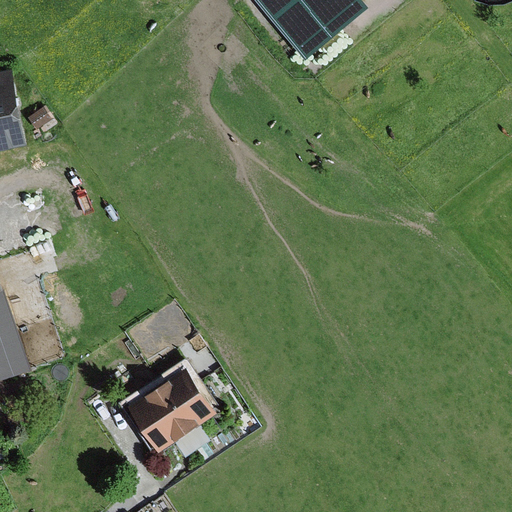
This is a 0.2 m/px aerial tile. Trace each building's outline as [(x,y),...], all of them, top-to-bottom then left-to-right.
[(261,0),(309,57),(373,4),(369,0),(261,0)] [(16,75),(0,78),(0,146),(28,142),(16,75)] [(46,105),(30,117),(38,129),(55,117),(46,105)] [(3,286),(0,286),(0,330),(14,372),(31,367),(3,286)] [(0,377),(14,372),(0,330),(0,377)] [(189,365),(132,404),(163,449),(179,438),(202,422),(220,411),(189,365)] [(212,436),(202,422),(179,438),(189,452),(212,436)]
